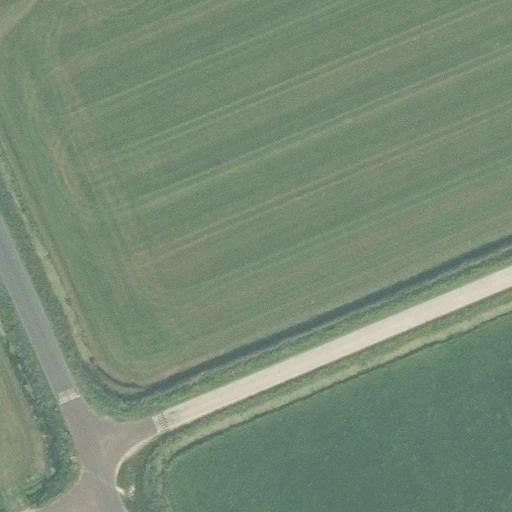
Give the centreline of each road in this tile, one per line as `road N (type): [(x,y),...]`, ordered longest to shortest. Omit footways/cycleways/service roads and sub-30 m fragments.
road 1 (tertiary): [(88,457),(511,280)]
road 2 (tertiary): [(88,457),(0,246)]
